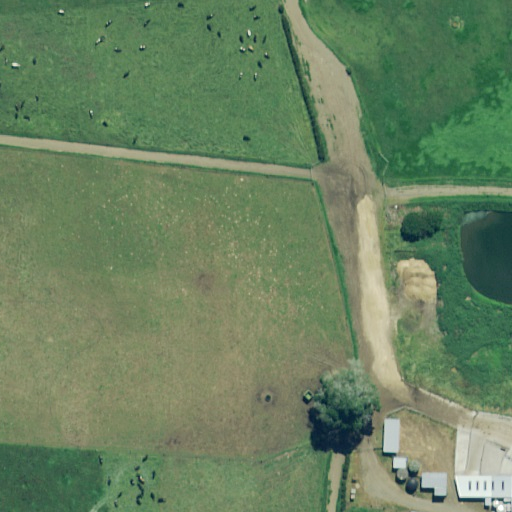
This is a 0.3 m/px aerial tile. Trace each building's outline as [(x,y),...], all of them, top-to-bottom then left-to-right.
[(400,420),(385,420),(385,452),(399,453),(400,420)] [(405,459),(394,458),(393,468),(405,469),(405,459)] [(408,470),(396,469),(395,482),(406,482),(406,493),(420,493),(422,460),(409,459),(408,470)] [(445,496),(446,475),(422,474),(422,487),(434,488),(434,496),(445,496)] [(511,477),(480,477),(479,496),(484,496),(484,507),(494,507),(494,511),(505,511),(506,501),(511,500),(511,477)]
